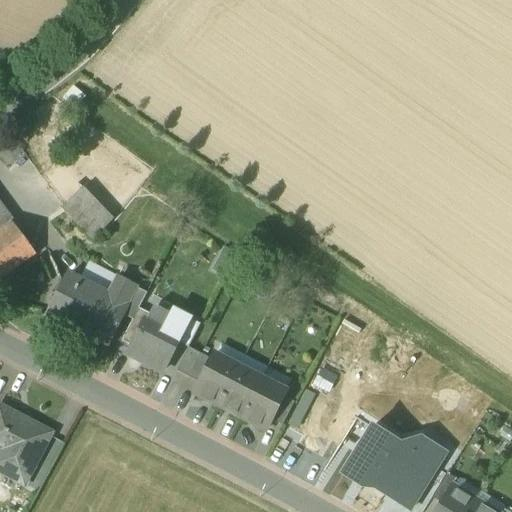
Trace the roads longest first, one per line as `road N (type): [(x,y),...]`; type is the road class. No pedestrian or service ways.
road 1 (residential): [(324,511),(0,347)]
road 2 (residential): [(0,114),(82,51),(126,0)]
